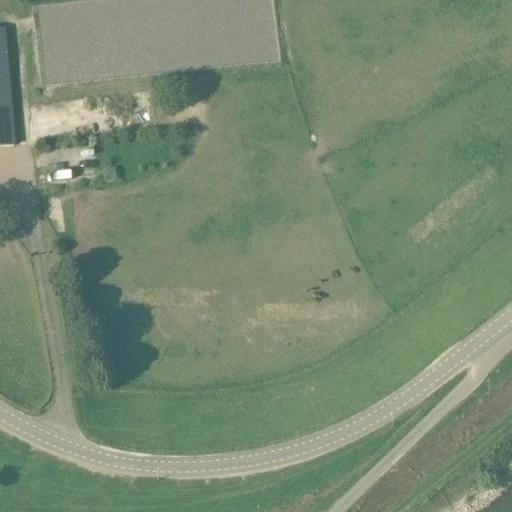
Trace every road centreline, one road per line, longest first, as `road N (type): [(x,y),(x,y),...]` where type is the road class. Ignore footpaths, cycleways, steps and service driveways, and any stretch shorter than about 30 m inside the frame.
road 1 (unclassified): [(0,418),(105,464),(195,473),(300,457),(371,427),(489,334)]
road 2 (unclassified): [(489,334),(487,359),(447,408),(336,511)]
